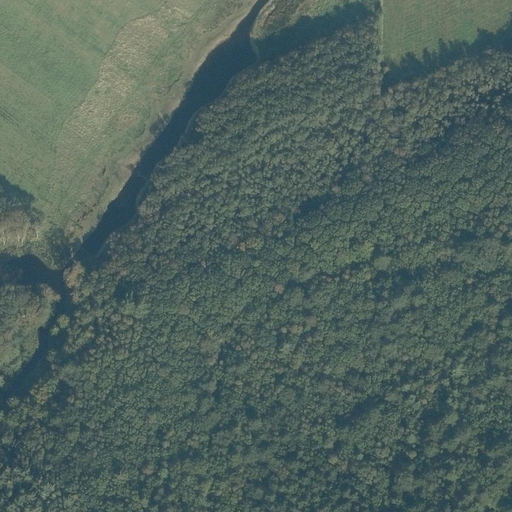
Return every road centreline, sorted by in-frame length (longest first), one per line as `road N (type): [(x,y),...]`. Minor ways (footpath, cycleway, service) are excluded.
road 1 (unknown): [(161,327),(317,245),(379,197),(478,152),(511,121)]
road 2 (unknown): [(161,327),(141,351),(131,404),(103,442),(121,469),(86,511)]
road 3 (track): [(210,511),(212,341)]
